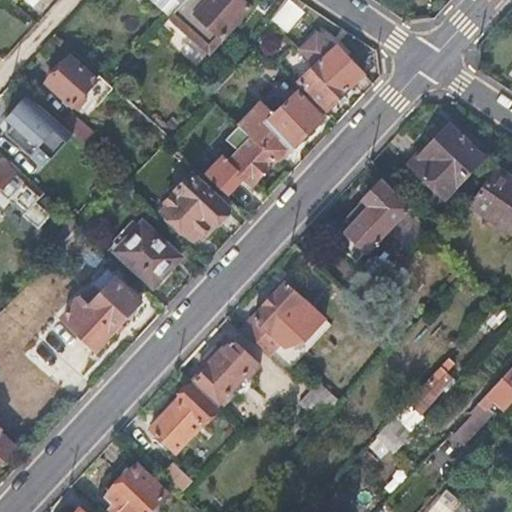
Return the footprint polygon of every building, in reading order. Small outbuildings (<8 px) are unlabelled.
[(183,0),(181,3),(168,18),(208,53),(251,6),(243,0),(183,0)] [(289,0),(275,21),(286,31),(304,13),(289,0)] [(299,81),(325,110),(363,73),(338,48),(337,46),(315,33),(299,50),(314,67),(299,81)] [(68,56),(45,82),(76,109),(88,96),(84,92),(96,80),(68,56)] [(263,102),(238,124),(253,138),(276,160),(278,162),(324,119),(299,92),(274,114),(263,102)] [(35,154),(57,128),(26,101),(4,127),(35,154)] [(71,112),(60,125),(84,145),(94,132),(71,112)] [(452,124),(413,162),(445,196),(484,156),(452,124)] [(276,160),(253,138),(228,163),(223,157),(207,173),(228,192),(241,178),(251,186),(276,160)] [(0,161),(0,188),(13,173),(0,161)] [(511,178),(497,168),(473,206),(511,232),(511,230),(511,178)] [(170,204),(162,212),(190,236),(196,230),(204,236),(230,208),(192,174),(166,201),(170,204)] [(430,233),(382,181),(340,226),(347,233),(337,244),(356,263),(386,232),(409,253),(430,233)] [(143,223),(116,251),(152,283),(165,269),(167,270),(179,257),(143,223)] [(57,254),(70,240),(62,234),(49,248),(57,254)] [(81,299),(63,317),(83,336),(82,338),(92,348),(93,346),(96,348),(100,345),(101,346),(112,335),(110,332),(124,319),(127,321),(136,311),(134,307),(140,301),(108,271),(95,283),(104,291),(89,306),(81,299)] [(285,283),(240,330),(269,357),(281,344),(284,348),(297,335),(282,320),(285,317),(293,324),(306,310),(298,303),(301,300),(285,283)] [(263,369),(231,340),(194,379),(226,408),(235,397),(234,395),(248,378),(252,381),(263,369)] [(410,432),(420,422),(417,419),(453,381),(447,375),(455,367),(447,361),(395,417),(410,432)] [(511,400),(511,369),(469,415),(476,420),(478,423),(487,413),(485,409),(493,401),(503,410),(511,400)] [(296,401),(321,424),(340,404),(316,380),(296,401)] [(216,409),(191,385),(189,388),(186,385),(173,398),(176,401),(148,429),(174,453),(216,409)] [(392,451),(410,432),(395,417),(376,437),(392,451)] [(0,463),(16,447),(0,432),(0,463)] [(171,464),(160,476),(179,493),(190,482),(171,464)] [(135,465),(105,496),(119,508),(115,511),(145,511),(164,493),(135,465)] [(472,511),(444,489),(424,511),(472,511)]
